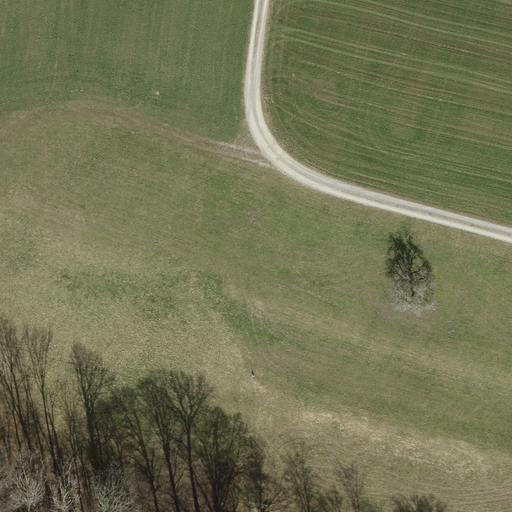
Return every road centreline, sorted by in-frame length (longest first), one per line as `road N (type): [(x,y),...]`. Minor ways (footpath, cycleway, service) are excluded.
road 1 (track): [(511,238),(308,184),(266,157),(251,73),(263,0)]
road 2 (track): [(266,157),(241,158),(65,103),(0,133)]
